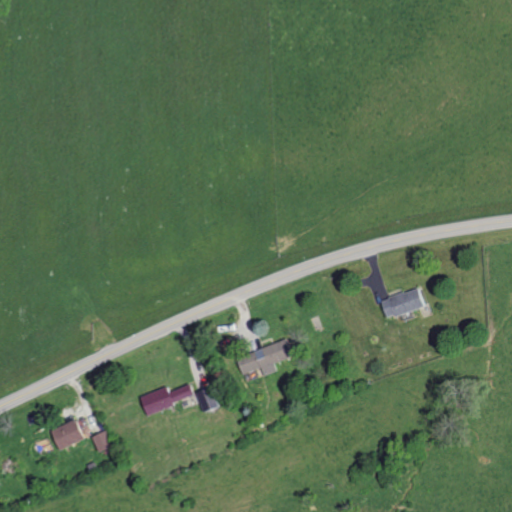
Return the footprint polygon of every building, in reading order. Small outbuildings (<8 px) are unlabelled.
[(389,316),(428,307),(423,289),(385,298),(389,316)] [(244,373),(264,368),(266,374),(279,370),(276,361),(296,355),(291,339),(239,355),(244,373)] [(173,391),(170,385),(144,396),(151,414),(199,395),(194,383),(173,391)] [(207,411),(223,406),(216,386),(200,392),(207,411)] [(102,451),(116,446),(110,430),(95,436),(102,451)]
